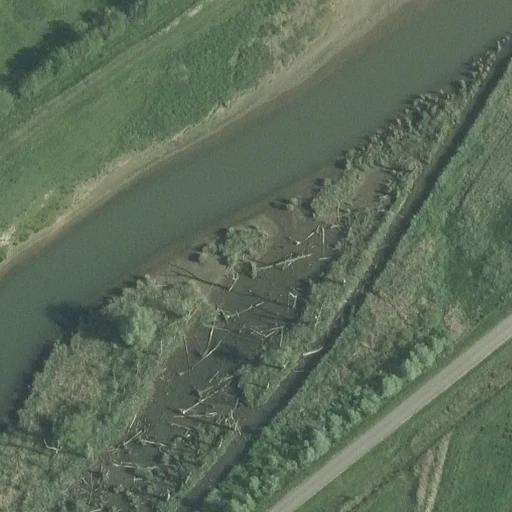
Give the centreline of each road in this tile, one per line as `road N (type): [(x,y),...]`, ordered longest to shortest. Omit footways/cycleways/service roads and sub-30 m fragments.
road 1 (unclassified): [(511,327),(286,511)]
road 2 (track): [(224,0),(0,157)]
